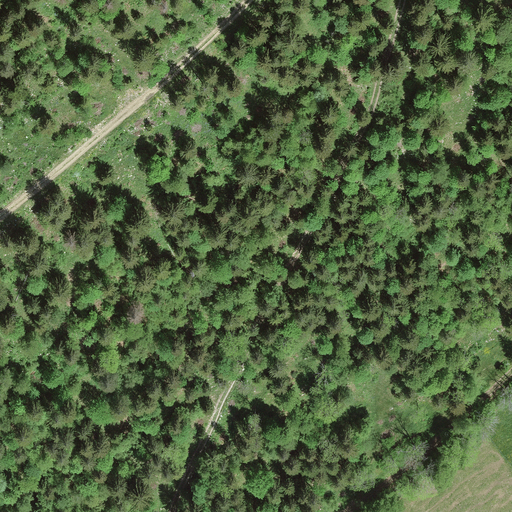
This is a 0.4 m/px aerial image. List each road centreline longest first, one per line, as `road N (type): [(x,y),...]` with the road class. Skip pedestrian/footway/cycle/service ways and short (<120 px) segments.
road 1 (track): [(173,511),(374,112),(400,0)]
road 2 (track): [(0,215),(117,122),(246,0)]
road 3 (track): [(511,371),(346,511)]
